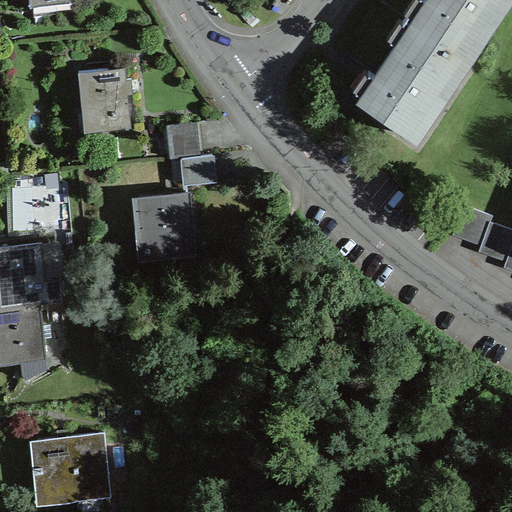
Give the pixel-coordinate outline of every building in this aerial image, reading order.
[(30,0),(31,5),(61,2),(62,10),(77,9),(75,0),(30,0)] [(427,0),(361,97),(418,136),(427,122),(424,120),(448,85),(450,86),(485,34),(483,32),(504,0),(427,0)] [(126,66),(79,70),(83,112),(90,111),(91,127),(85,127),(86,130),(132,125),(126,66)] [(199,122),(169,124),(171,156),(183,155),(201,153),(199,122)] [(201,153),(183,155),(185,182),(216,179),(213,152),(201,153)] [(190,191),(139,195),(142,225),(146,228),(148,255),(195,252),(190,191)] [(454,231),(482,241),(489,220),(491,220),(493,214),(464,203),(454,231)] [(479,248),(507,257),(511,242),(511,227),(491,220),(489,220),(482,241),(479,248)] [(0,295),(1,305),(40,301),(65,298),(62,277),(46,279),(42,242),(0,246),(0,295)] [(0,304),(0,361),(45,357),(40,301),(1,305),(0,304)] [(105,432),(38,439),(44,495),(79,491),(79,487),(103,485),(101,462),(107,462),(105,432)]
